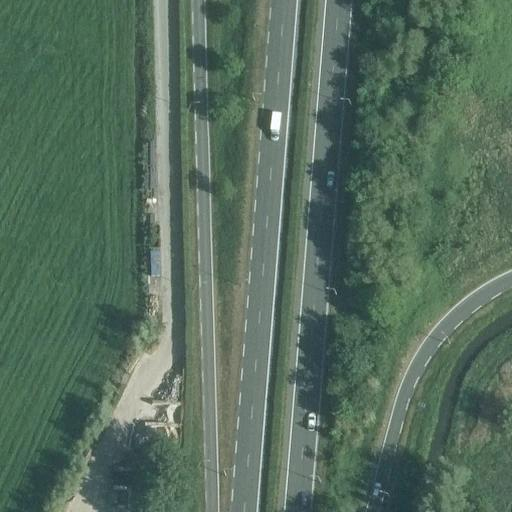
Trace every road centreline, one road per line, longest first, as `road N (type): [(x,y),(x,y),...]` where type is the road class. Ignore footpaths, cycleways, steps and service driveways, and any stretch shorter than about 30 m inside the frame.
road 1 (primary): [(294,511),(336,0)]
road 2 (primary): [(283,0),(243,511)]
road 3 (primary): [(192,0),(207,511)]
road 4 (primary): [(373,511),(422,355),(458,313),(511,278)]
